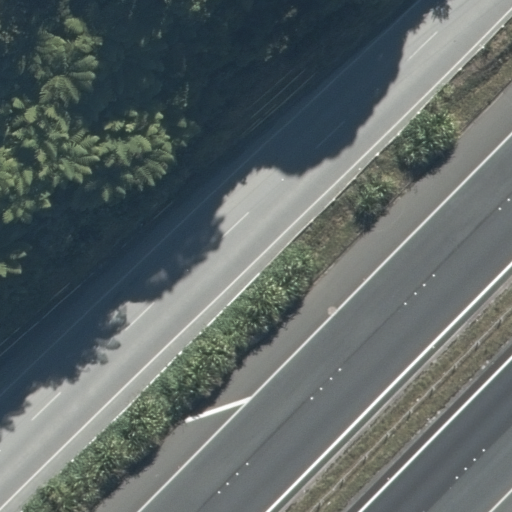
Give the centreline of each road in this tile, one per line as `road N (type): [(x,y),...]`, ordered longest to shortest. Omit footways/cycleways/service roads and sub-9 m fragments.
road 1 (unclassified): [(0,462),(461,0)]
road 2 (trunk): [(202,511),(511,198)]
road 3 (trunk): [(511,423),(425,511)]
